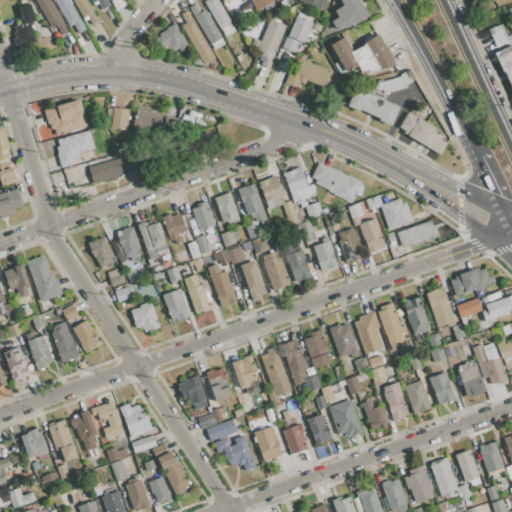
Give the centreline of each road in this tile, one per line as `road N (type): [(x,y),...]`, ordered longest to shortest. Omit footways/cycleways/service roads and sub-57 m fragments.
road 1 (residential): [(0,413),(504,233)]
road 2 (residential): [(0,65),(52,224),(232,511)]
road 3 (residential): [(0,242),(308,124)]
road 4 (residential): [(217,511),(511,405)]
road 5 (tertiary): [(308,124),(479,229),(504,233)]
road 6 (tertiary): [(511,211),(482,205),(308,124)]
road 7 (tertiary): [(106,71),(143,74),(308,124)]
road 8 (secondary): [(393,0),(476,159)]
road 9 (secondary): [(511,148),(441,0)]
